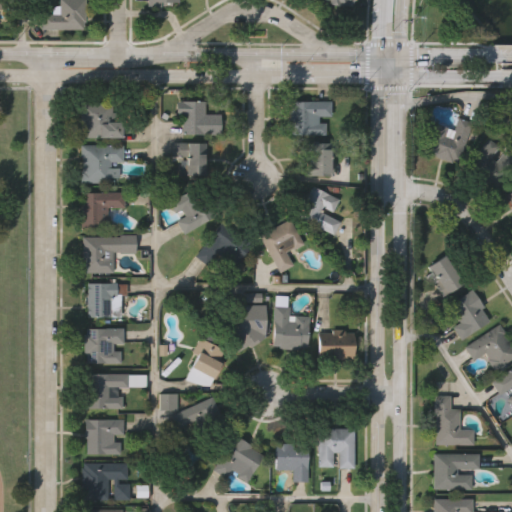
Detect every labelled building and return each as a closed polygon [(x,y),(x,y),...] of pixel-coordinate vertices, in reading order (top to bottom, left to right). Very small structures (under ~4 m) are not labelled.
[(83,0),(83,30),(42,30),(42,15),(59,15),(59,0),(83,0)] [(220,114),(220,134),(180,134),(180,101),(203,101),(203,114),(220,114)] [(287,136),(287,101),(329,101),(329,118),(325,118),(325,136),(287,136)] [(120,138),(79,138),(79,103),(111,103),(111,112),(120,112),(120,138)] [(432,125),(452,130),(455,119),(473,124),(462,166),(424,156),(432,125)] [(490,160),(500,166),(492,183),(468,170),(483,139),(497,146),(490,160)] [(172,180),(172,143),(205,143),(205,180),(172,180)] [(329,143),(329,176),(304,175),(304,143),(329,143)] [(79,182),(79,144),(120,144),(120,182),(79,182)] [(329,215),(337,218),(330,233),(295,217),(309,186),(337,199),(329,215)] [(201,187),(214,218),(181,232),(168,201),(201,187)] [(80,227),(80,193),(122,192),(123,208),(107,208),(107,227),(80,227)] [(258,235),(289,220),(301,244),(285,252),(291,266),(276,273),(258,235)] [(194,258),(217,222),(249,243),(233,266),(215,254),(207,266),(194,258)] [(81,236),(133,236),(133,253),(112,253),(112,273),(81,273),(81,236)] [(443,295),(425,267),(442,257),(459,285),(443,295)] [(120,284),(120,317),(85,317),(85,284),(120,284)] [(459,341),(451,327),(457,324),(446,306),(470,291),(489,323),(459,341)] [(263,306),(263,343),(234,343),(234,306),(263,306)] [(287,316),(306,317),(305,349),(271,349),(271,307),(287,307),(287,316)] [(463,348),(497,325),(511,347),(511,358),(494,371),(483,355),(472,362),(463,348)] [(121,328),(121,364),(83,364),(83,328),(121,328)] [(351,360),(315,360),(315,332),(351,332),(351,360)] [(200,340),(226,351),(209,390),(183,378),(200,340)] [(511,405),(504,394),(499,397),(489,383),(511,367),(511,405)] [(120,409),(84,410),(84,376),(136,375),(136,387),(119,387),(120,409)] [(177,409),(158,409),(158,393),(177,392),(177,409)] [(472,446),(433,446),(433,397),(449,397),(449,411),(458,411),(458,431),(472,431),(472,446)] [(177,429),(172,412),(210,400),(215,416),(177,429)] [(120,420),(120,454),(84,454),(84,420),(120,420)] [(352,468),(317,468),(317,429),(352,429),(352,468)] [(246,482),(229,472),(225,478),(211,470),(231,436),(262,453),(246,482)] [(274,470),(274,444),(305,444),(305,481),(291,481),(291,470),(274,470)] [(477,455),(477,470),(469,470),(469,490),(431,490),(431,455),(477,455)] [(127,463),(127,500),(80,500),(80,463),(127,463)] [(471,511),(431,511),(431,500),(471,500),(471,511)]
